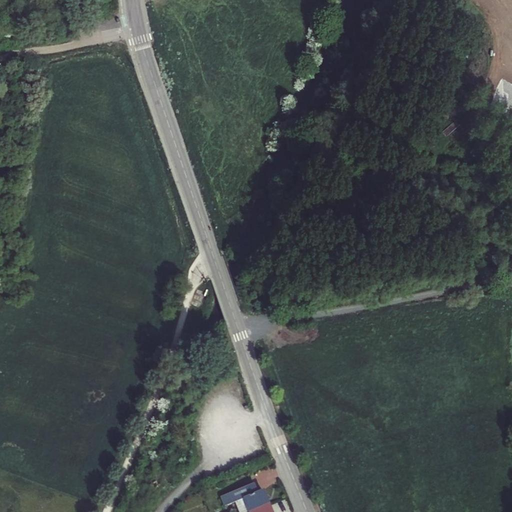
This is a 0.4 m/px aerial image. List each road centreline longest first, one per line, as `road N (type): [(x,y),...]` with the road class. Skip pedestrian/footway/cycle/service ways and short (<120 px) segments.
road 1 (tertiary): [(130,0),(217,270)]
road 2 (track): [(237,329),(511,273)]
road 3 (tertiary): [(306,511),(217,270)]
